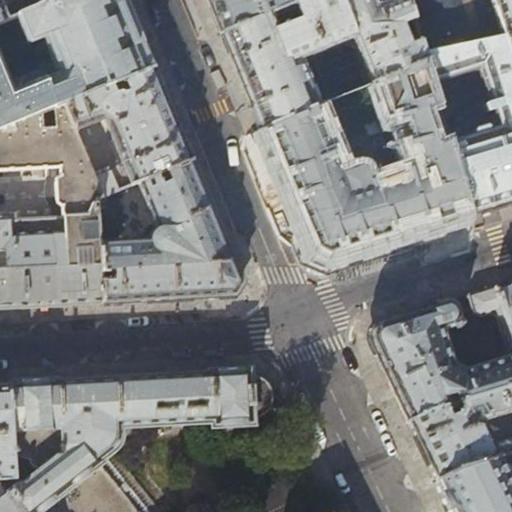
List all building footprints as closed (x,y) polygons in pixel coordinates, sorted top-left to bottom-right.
[(134,22),(125,0),(55,0),(50,2),(15,17),(23,36),(19,38),(22,44),(26,42),(38,71),(8,84),(0,66),(0,132),(63,107),(153,69),(134,22)] [(0,2),(0,0),(49,0),(50,2),(55,0),(0,0),(0,23),(7,20),(5,15),(9,13),(4,1),(0,3),(0,2)] [(206,0),(220,35),(266,15),(290,5),(300,0),(206,0)] [(281,24),(278,25),(279,27),(273,30),(266,15),(220,35),(253,114),(260,131),(285,119),(294,115),(316,106),(315,102),(316,102),(310,86),(308,86),(298,60),(352,39),(370,84),(394,75),(404,71),(424,63),(422,55),(406,0),(383,0),(374,4),(372,0),(300,0),(290,5),(296,20),(282,26),(281,24)] [(511,0),(406,0),(422,55),(502,39),(511,70),(511,0)] [(511,70),(502,39),(422,55),(424,63),(430,83),(478,69),(489,103),(483,105),(486,112),(491,110),(496,127),(447,142),(456,171),(466,168),(469,178),(458,181),(469,217),(507,205),(511,203),(511,70)] [(430,83),(424,63),(404,71),(406,80),(397,84),(394,75),(370,84),(381,117),(382,119),(384,121),(385,122),(389,122),(390,124),(404,169),(368,181),(365,172),(364,170),(362,168),(360,167),(358,167),(356,167),(344,171),(317,106),(316,106),(294,115),(298,125),(288,129),(285,119),(260,131),(274,167),(298,224),(310,255),(324,262),(359,251),(429,229),(469,217),(458,181),(456,171),(447,142),(442,144),(440,142),(436,141),(434,141),(432,141),(423,110),(436,106),(430,83)] [(172,115),(153,69),(63,107),(73,133),(104,120),(122,164),(92,177),(94,184),(95,201),(105,198),(136,185),(191,161),(172,115)] [(92,177),(73,133),(63,107),(0,132),(0,170),(49,167),(49,173),(48,176),(46,182),(45,190),(46,197),(48,201),(51,206),(52,216),(12,219),(12,214),(0,214),(0,309),(44,308),(101,304),(98,243),(96,212),(95,201),(94,184),(92,177)] [(211,211),(191,161),(136,185),(141,196),(137,198),(141,209),(145,207),(155,230),(151,232),(150,234),(148,238),(148,240),(98,243),(101,304),(154,301),(204,298),(233,297),(241,284),(211,211)] [(108,201),(105,198),(95,201),(96,212),(101,212),(108,201)] [(511,281),(510,282),(494,287),(511,346),(511,345),(511,281)] [(511,350),(511,346),(494,287),(465,296),(465,298),(466,298),(471,311),(470,312),(470,314),(472,314),(477,316),(478,318),(480,317),(487,315),(489,315),(489,314),(491,315),(493,316),(495,319),(496,321),(496,323),(496,324),(497,324),(499,330),(498,331),(501,341),(502,341),(505,351),(505,353),(505,356),(504,359),(502,360),(511,357),(511,350)] [(511,357),(502,360),(463,372),(450,366),(439,330),(449,327),(454,331),(459,325),(455,321),(455,319),(456,317),(455,312),(454,309),(453,308),(451,307),(449,305),(449,303),(452,302),(452,300),(378,324),(376,325),(372,328),(370,331),(369,335),(368,339),(369,343),(385,376),(407,422),(444,411),(447,409),(443,399),(453,396),(457,406),(458,405),(511,386),(511,357)] [(12,485),(3,492),(18,511),(37,511),(99,463),(115,451),(117,449),(119,447),(121,442),(120,427),(211,422),(211,427),(250,424),(250,420),(253,419),(256,419),(260,417),(262,415),(265,413),(267,411),(268,409),(271,402),(271,397),(271,393),(268,388),(267,385),(261,381),(259,379),(254,377),(250,376),(246,376),(248,370),(208,373),(208,375),(132,379),(61,383),(53,384),(53,381),(12,384),(12,386),(6,386),(9,444),(58,441),(59,450),(11,480),(12,482),(12,485)] [(0,384),(0,480),(11,480),(9,444),(6,386),(6,384),(0,384)] [(511,386),(458,405),(458,415),(447,419),(444,411),(407,422),(418,446),(435,481),(456,472),(511,454),(511,386)] [(511,511),(511,454),(456,472),(435,481),(443,496),(447,505),(450,511),(511,511)] [(18,511),(3,492),(0,494),(0,511),(18,511)]
